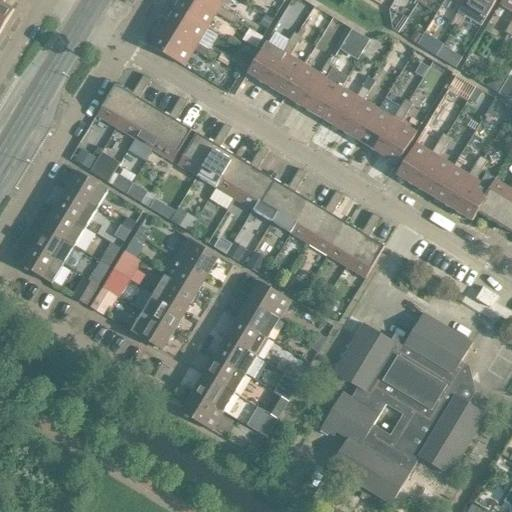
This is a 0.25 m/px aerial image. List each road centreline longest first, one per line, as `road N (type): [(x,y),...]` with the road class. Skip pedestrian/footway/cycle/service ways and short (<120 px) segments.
road 1 (residential): [(511,279),(122,41)]
road 2 (residential): [(0,240),(122,41)]
road 3 (residential): [(165,392),(0,293)]
road 4 (tertiary): [(0,162),(85,19)]
